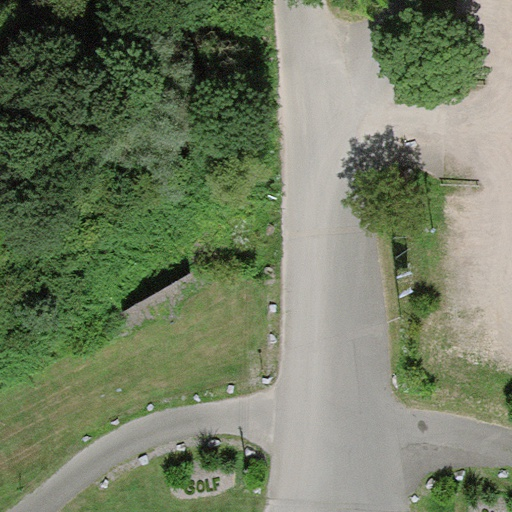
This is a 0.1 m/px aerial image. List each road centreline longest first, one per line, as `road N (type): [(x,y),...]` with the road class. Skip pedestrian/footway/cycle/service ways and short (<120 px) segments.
road 1 (track): [(511,453),(329,420),(190,422),(108,449),(34,511)]
road 2 (residential): [(335,511),(318,139)]
road 3 (residential): [(318,139),(396,72),(410,0)]
road 4 (residential): [(318,139),(300,0)]
